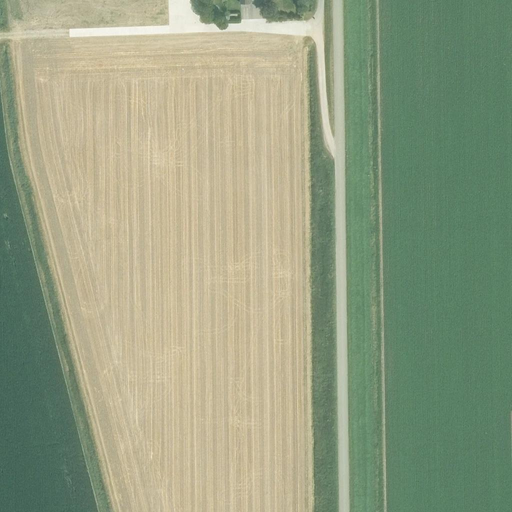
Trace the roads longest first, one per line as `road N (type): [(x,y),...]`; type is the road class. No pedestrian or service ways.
road 1 (unclassified): [(345,511),(337,0)]
road 2 (track): [(1,34),(180,29)]
